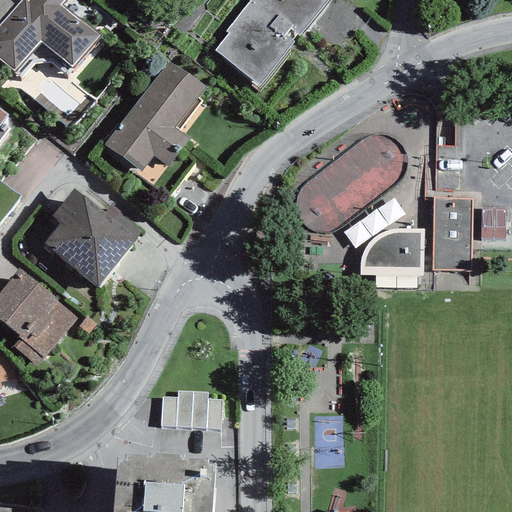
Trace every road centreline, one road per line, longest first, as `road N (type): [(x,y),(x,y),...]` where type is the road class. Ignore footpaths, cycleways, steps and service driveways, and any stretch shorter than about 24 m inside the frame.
road 1 (tertiary): [(208,276),(179,289),(129,382),(98,417),(61,444),(0,464)]
road 2 (tertiary): [(401,72),(268,158),(240,198),(208,276)]
road 3 (residential): [(208,276),(232,285),(246,306),(252,511)]
road 4 (unknown): [(469,192),(429,194),(427,115),(414,99),(400,102),(401,72)]
road 5 (tertiary): [(511,29),(461,41),(401,72)]
